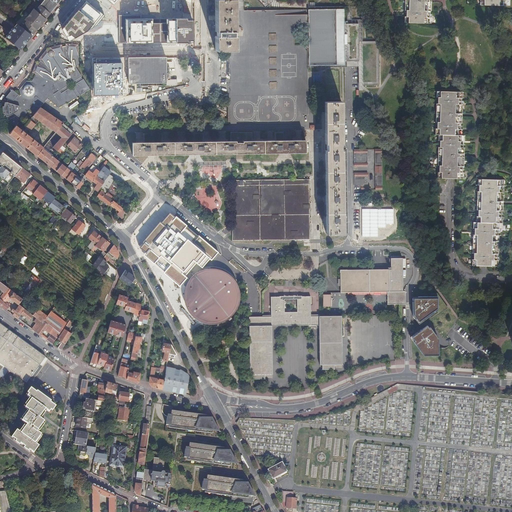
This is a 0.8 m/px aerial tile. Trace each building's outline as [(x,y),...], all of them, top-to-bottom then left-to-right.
[(43,17),(45,18),(46,17),(50,12),(49,12),(52,8),(53,9),(55,6),(53,4),(55,1),(56,2),(57,1),(58,1),(58,0),(43,0),(35,9),(34,8),(25,20),(26,21),(21,27),(29,33),(32,35),(36,30),(37,29),(35,27),(38,24),(39,24),(40,24),(40,23),(41,23),(41,22),(41,21),(40,20),(43,17)] [(235,50),(234,10),(234,0),(214,0),(215,31),(217,31),(217,35),(215,35),(215,50),(229,50),(235,50)] [(406,0),(406,22),(431,23),(431,17),(430,17),(430,11),(431,11),(431,0),(406,0)] [(85,1),(62,29),(68,41),(89,30),(104,15),(85,1)] [(25,20),(34,8),(24,19),(25,20)] [(235,50),(229,50),(229,55),(230,96),(230,107),(230,112),(231,128),(231,140),(302,140),(303,152),(303,179),(253,180),(253,153),(243,153),(236,153),(231,153),(231,159),(232,180),(232,224),(232,226),(232,229),(232,233),(232,235),(232,241),(290,240),(310,239),(320,239),(320,235),(320,233),(320,224),(326,224),(326,219),(326,203),(326,197),(325,180),(325,177),(325,161),(325,124),(316,124),(316,114),(308,114),(307,46),(304,46),(304,44),(294,44),(294,25),(307,25),(307,9),(240,10),(234,10),(235,50)] [(309,66),(345,65),(345,61),(359,61),(358,24),(344,24),(344,9),(308,9),(309,66)] [(140,15),(118,15),(118,20),(118,43),(192,42),(192,20),(186,20),(186,17),(140,18),(140,15)] [(107,81),(108,96),(123,96),(123,89),(131,89),(131,85),(178,84),(178,80),(169,80),(169,67),(166,67),(165,58),(122,59),(122,62),(107,62),(107,68),(103,68),(103,81),(107,81)] [(364,72),(364,80),(368,81),(368,83),(373,83),(373,73),(364,72)] [(440,134),(438,177),(446,177),(463,178),(463,172),(462,172),(463,165),(464,165),(464,147),(463,147),(463,141),(464,141),(465,135),(462,135),(462,129),(461,128),(461,122),(462,122),(463,104),(461,104),(462,100),(462,97),(463,97),(463,91),(438,90),(437,134),(440,134)] [(326,219),(326,224),(326,233),(343,233),(342,150),(341,101),(324,101),(325,113),(325,124),(325,161),(325,177),(325,180),(326,197),(326,203),(326,219)] [(33,116),(39,120),(56,131),(47,142),(46,141),(43,146),(39,143),(40,142),(38,140),(37,141),(24,131),(25,130),(23,129),(22,130),(16,125),(15,126),(10,133),(17,139),(31,150),(37,155),(43,148),(47,142),(57,150),(58,150),(60,147),(73,131),(63,122),(40,107),(33,116)] [(30,131),(36,124),(30,119),(25,125),(24,126),(30,131)] [(73,137),(67,145),(76,152),(81,145),(76,141),(76,140),(73,137)] [(198,154),(231,153),(236,153),(243,153),(253,153),(280,153),(290,153),(303,152),(302,140),(231,140),(221,141),(194,141),(193,141),(132,142),(132,155),(152,154),(158,154),(191,154),(194,154),(198,154)] [(48,152),(43,148),(37,155),(39,157),(42,159),(46,154),(48,152)] [(367,149),(354,149),(354,166),(368,166),(367,149)] [(12,171),(10,173),(14,176),(15,176),(22,167),(14,161),(2,152),(0,154),(0,164),(1,166),(2,166),(4,164),(10,169),(11,168),(12,169),(12,171)] [(44,160),(47,163),(53,155),(48,152),(46,154),(42,159),(44,160)] [(90,160),(92,162),(96,157),(91,153),(81,166),(83,168),(90,160)] [(58,159),(53,155),(47,163),(49,164),(52,167),(58,159)] [(62,163),(58,159),(52,167),(53,168),(56,170),(62,163)] [(67,167),(62,163),(56,170),(58,172),(61,174),(67,167)] [(97,175),(100,171),(95,168),(96,167),(93,165),(89,170),(96,176),(97,175)] [(0,167),(0,177),(4,180),(10,173),(2,166),(1,166),(0,167)] [(97,175),(101,179),(105,173),(108,175),(109,173),(111,171),(104,166),(100,171),(97,175)] [(24,183),(31,175),(29,173),(22,167),(15,176),(24,183)] [(72,171),(67,167),(61,174),(63,176),(66,178),(72,171)] [(96,176),(89,170),(85,175),(93,181),(96,176)] [(77,175),(72,171),(66,178),(69,180),(71,182),(77,175)] [(354,172),(355,189),(359,189),(368,189),(368,172),(354,172)] [(10,173),(4,180),(8,184),(14,176),(10,173)] [(105,180),(111,184),(115,178),(109,173),(108,175),(105,180)] [(33,176),(31,175),(24,183),(21,187),(23,189),(33,176)] [(82,179),(77,175),(71,182),(74,184),(76,186),(81,180),(82,179)] [(101,179),(97,175),(96,176),(93,181),(101,186),(105,181),(101,179)] [(504,179),(479,178),(478,196),(477,222),(474,222),(473,265),(482,265),(498,266),(498,260),(497,260),(497,253),(498,253),(499,235),(498,235),(498,229),(499,229),(499,222),(502,223),(502,217),(501,217),(502,210),(503,210),(503,192),(502,192),(502,185),(503,185),(504,179)] [(32,179),(26,187),(33,193),(40,185),(32,179)] [(113,200),(112,198),(105,194),(104,193),(111,184),(105,180),(105,181),(101,186),(99,189),(101,190),(97,195),(97,196),(110,205),(111,204),(113,200)] [(47,191),(40,185),(33,193),(32,194),(37,198),(35,200),(38,203),(42,199),(47,191)] [(47,191),(42,199),(46,202),(45,204),(48,206),(49,206),(54,199),(55,197),(47,191)] [(60,208),(64,211),(65,209),(69,205),(65,202),(63,206),(54,199),(49,206),(52,209),(51,210),(53,211),(54,210),(57,213),(60,208)] [(121,212),(120,214),(122,215),(123,207),(113,200),(111,204),(121,212)] [(64,211),(60,215),(64,218),(63,219),(64,220),(65,219),(70,223),(75,217),(65,209),(64,211)] [(175,215),(168,209),(137,247),(178,283),(185,274),(187,275),(196,264),(202,270),(218,251),(175,215)] [(53,225),(56,218),(52,216),(48,223),(53,225)] [(85,226),(78,220),(72,229),(79,234),(85,226)] [(92,241),(88,247),(92,250),(102,237),(94,231),(88,238),(92,241)] [(92,250),(103,259),(106,255),(107,254),(103,251),(109,243),(102,237),(92,250)] [(106,255),(113,260),(115,258),(117,259),(119,255),(118,251),(113,245),(107,254),(106,255)] [(107,269),(88,254),(84,259),(105,275),(107,269)] [(114,264),(115,262),(113,260),(106,255),(103,259),(107,261),(108,260),(114,264)] [(386,292),(387,305),(398,305),(402,305),(405,305),(405,291),(402,292),(402,259),(391,259),(391,269),(340,270),(340,293),(386,292)] [(194,272),(192,274),(194,276),(191,279),(186,287),(185,292),(185,297),(186,304),(187,308),(191,314),(197,319),(201,322),(202,322),(207,323),(216,324),(223,322),(229,318),(230,320),(232,319),(230,317),(233,314),(236,309),(238,305),(239,299),(239,296),(239,292),(236,284),(235,282),(234,280),(229,275),(223,272),(219,270),(210,269),(209,269),(200,272),(196,274),(194,272)] [(29,284),(25,281),(19,287),(26,292),(34,283),(36,285),(40,281),(32,274),(28,278),(32,281),(29,284)] [(18,304),(23,298),(14,292),(10,297),(8,296),(12,290),(8,287),(4,293),(3,294),(0,297),(0,305),(7,310),(10,306),(9,306),(10,305),(7,303),(10,298),(18,304)] [(118,299),(116,304),(125,307),(124,310),(134,313),(135,308),(136,303),(131,302),(132,299),(128,298),(129,295),(125,294),(124,297),(119,295),(118,299)] [(322,306),(330,306),(330,294),(322,294),(322,306)] [(310,296),(301,296),(301,299),(296,299),(297,312),(284,312),(284,299),(280,299),(280,296),(272,296),(272,298),(270,297),(270,315),(262,315),(262,316),(249,316),(250,374),(252,374),(252,379),(265,379),(265,374),(273,374),(272,325),(319,325),(320,365),(322,365),(322,369),(335,369),(335,365),(342,364),(341,315),(320,316),(319,314),(311,315),(310,296)] [(437,298),(414,298),(415,314),(419,322),(424,319),(437,310),(437,298)] [(140,310),(141,305),(136,303),(135,308),(134,313),(133,315),(139,316),(140,310)] [(24,309),(19,304),(15,310),(13,308),(11,311),(13,312),(12,314),(18,319),(20,316),(21,314),(24,309)] [(30,320),(33,315),(24,309),(21,314),(30,320)] [(33,315),(37,318),(42,322),(43,321),(47,316),(37,309),(33,315)] [(149,312),(140,310),(139,316),(138,321),(147,322),(149,312)] [(53,328),(49,333),(51,334),(47,340),(53,344),(66,323),(50,311),(47,316),(43,321),(53,328)] [(36,323),(32,329),(36,332),(42,322),(37,318),(34,322),(36,323)] [(126,325),(111,320),(109,330),(108,333),(122,337),(126,325)] [(45,329),(49,333),(53,328),(43,321),(42,322),(36,332),(42,336),(43,335),(41,334),(45,329)] [(0,364),(4,368),(26,384),(33,374),(45,357),(30,346),(0,324),(0,364)] [(424,355),(438,355),(438,338),(429,325),(411,336),(424,355)] [(71,334),(66,331),(64,329),(58,338),(62,341),(58,348),(61,350),(62,350),(71,334)] [(134,342),(131,359),(135,360),(135,358),(136,358),(140,341),(141,342),(142,337),(135,336),(135,339),(134,342)] [(163,360),(168,361),(169,354),(175,356),(177,355),(171,344),(171,345),(164,343),(162,351),(165,352),(163,360)] [(101,354),(98,353),(94,352),(91,362),(97,364),(101,354)] [(101,354),(97,364),(104,366),(104,369),(111,371),(114,359),(107,357),(108,354),(101,352),(101,354)] [(122,359),(118,375),(122,376),(122,378),(127,379),(128,372),(129,369),(129,366),(128,366),(129,361),(122,359)] [(186,371),(166,367),(166,370),(165,373),(164,380),(163,389),(170,391),(185,394),(189,376),(186,371)] [(139,383),(140,374),(134,372),(133,373),(128,372),(127,379),(135,382),(139,383)] [(86,399),(87,395),(85,395),(86,391),(88,381),(83,381),(80,398),(86,399)] [(117,386),(107,383),(107,385),(106,393),(112,395),(112,391),(116,393),(117,389),(117,386)] [(99,384),(99,388),(102,388),(100,396),(105,397),(106,393),(107,385),(99,384)] [(30,389),(32,390),(27,396),(30,398),(25,405),(26,406),(25,408),(29,410),(28,412),(27,411),(22,418),(27,421),(25,424),(27,425),(25,426),(24,425),(19,432),(17,430),(12,437),(21,444),(33,453),(38,446),(36,444),(41,437),(39,436),(41,434),(38,432),(44,424),(42,423),(44,421),(39,418),(45,409),(49,412),(54,406),(55,407),(50,403),(51,402),(37,392),(36,392),(31,388),(30,389)] [(130,394),(120,392),(119,401),(129,402),(129,398),(130,394)] [(104,402),(99,401),(86,399),(85,403),(84,403),(83,407),(85,407),(83,418),(87,419),(92,419),(93,416),(101,417),(102,417),(103,413),(103,408),(104,402)] [(126,418),(128,418),(130,408),(120,407),(118,417),(122,417),(122,421),(126,421),(126,418)] [(219,432),(212,417),(200,416),(201,414),(187,413),(187,410),(172,407),(171,416),(171,417),(167,416),(166,423),(167,423),(167,425),(212,431),(219,432)] [(83,418),(78,417),(76,427),(85,428),(87,419),(83,418)] [(146,449),(150,425),(144,424),(142,433),(140,449),(146,449)] [(86,446),(88,433),(78,431),(75,445),(79,445),(86,446)] [(195,450),(196,444),(189,443),(189,448),(189,449),(185,449),(184,453),(194,454),(195,450)] [(208,445),(204,445),(197,444),(196,444),(195,450),(194,454),(194,456),(194,459),(206,460),(208,445)] [(96,448),(86,446),(79,445),(78,451),(81,451),(80,454),(84,455),(85,453),(89,454),(89,458),(94,459),(95,453),(96,448)] [(206,460),(213,461),(215,446),(208,445),(206,460)] [(126,448),(114,446),(111,465),(123,467),(126,448)] [(230,450),(228,449),(218,448),(218,447),(217,446),(215,446),(213,461),(238,465),(235,459),(231,452),(230,450)] [(138,464),(143,464),(144,464),(146,451),(146,449),(140,449),(138,464)] [(107,454),(95,453),(94,459),(94,462),(101,463),(101,464),(99,464),(100,465),(102,466),(106,467),(107,454)] [(143,478),(143,479),(156,481),(155,487),(156,487),(157,486),(160,486),(164,487),(165,483),(171,483),(172,474),(162,472),(164,459),(154,457),(152,470),(144,469),(143,473),(143,478)] [(282,462),(268,469),(273,478),(280,474),(281,476),(287,472),(282,462)] [(76,476),(78,474),(69,468),(63,467),(63,470),(71,470),(72,476),(74,475),(74,476),(75,476),(75,477),(76,476)] [(21,478),(22,483),(31,480),(29,474),(23,476),(21,477),(21,478)] [(247,482),(246,482),(236,480),(236,479),(222,477),(219,476),(219,482),(218,491),(232,493),(231,500),(252,503),(253,495),(254,495),(255,495),(251,489),(247,482)] [(205,488),(205,490),(210,490),(211,482),(204,481),(203,488),(205,488)] [(115,511),(116,497),(116,494),(114,493),(103,488),(92,482),(92,492),(92,498),(92,511),(115,511)] [(210,490),(218,491),(219,482),(211,482),(210,490)] [(0,511),(8,511),(5,490),(0,491),(0,511)] [(282,491),(281,502),(287,503),(287,498),(293,498),(293,492),(282,491)] [(287,503),(281,502),(280,502),(283,507),(296,508),(297,498),(293,498),(287,498),(287,503)]
